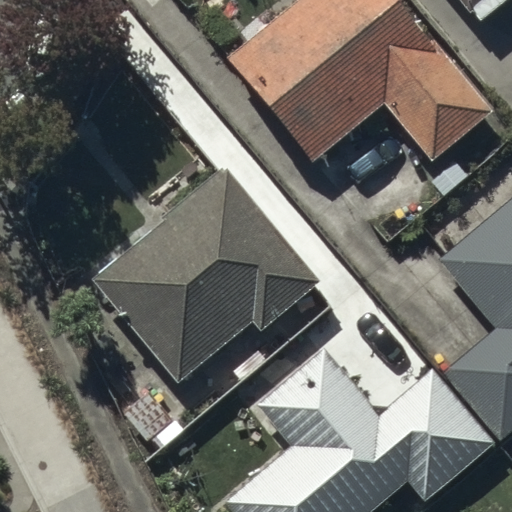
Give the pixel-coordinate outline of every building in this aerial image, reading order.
[(429,36),(400,0),(291,0),(226,51),(311,160),(385,102),(428,157),(492,107),(433,32),(429,36)] [(460,0),(466,7),(468,6),(477,18),(498,0),(460,0)] [(222,162),(91,275),(175,378),(250,317),(256,324),(315,276),(222,162)] [(511,193),(436,257),(492,324),(440,367),(500,437),(511,426),(511,193)] [(365,511),(406,479),(423,499),(494,441),(433,366),(375,413),(363,399),(382,384),(358,355),(342,368),(324,346),(256,402),(290,444),(223,498),(235,511),(365,511)] [(511,430),(496,444),(511,462),(511,430)]
